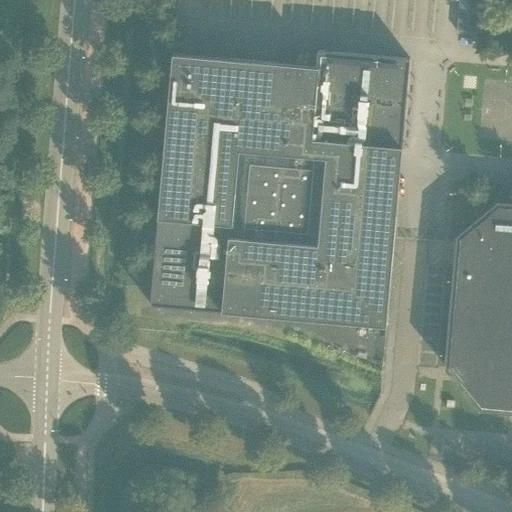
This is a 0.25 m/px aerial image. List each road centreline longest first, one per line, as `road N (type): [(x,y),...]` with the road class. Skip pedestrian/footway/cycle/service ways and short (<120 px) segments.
road 1 (tertiary): [(47,383),(76,0)]
road 2 (unclassified): [(499,511),(187,400)]
road 3 (unclassified): [(47,383),(187,400)]
road 4 (tertiary): [(43,511),(47,383)]
